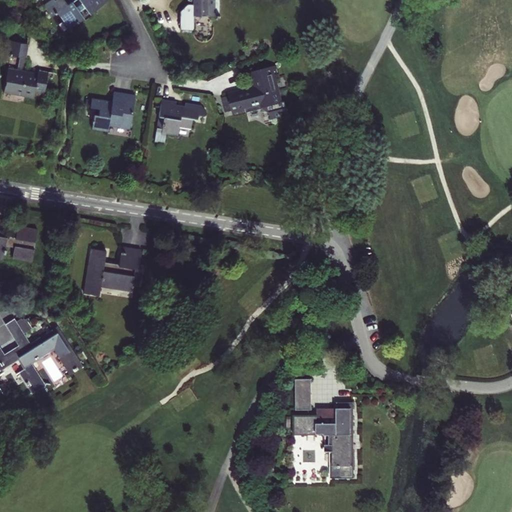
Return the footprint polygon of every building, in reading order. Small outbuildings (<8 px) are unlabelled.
[(64,0),(51,0),(43,6),(52,17),(58,13),(70,29),(84,18),(79,12),(86,7),(91,14),(107,2),(105,0),(75,0),(68,5),(64,0)] [(181,12),(181,30),(195,30),(195,17),(221,17),(221,0),(220,0),(193,0),(193,4),(188,4),(181,12)] [(45,94),(49,72),(39,70),(39,73),(24,71),(26,58),(27,58),(30,44),(8,40),(5,54),(21,57),(18,69),(9,68),(5,94),(34,99),(35,92),(45,94)] [(221,97),(225,111),(232,110),(234,115),(263,107),(272,112),(274,118),(291,114),(288,101),(284,103),(277,79),(282,77),(278,65),(251,73),(254,86),(228,93),(228,95),(221,97)] [(94,114),(91,130),(109,133),(110,127),(130,130),(136,95),(114,91),(112,101),(92,98),(90,107),(99,109),(99,115),(94,114)] [(207,113),(202,106),(186,104),(186,107),(176,105),(177,102),(162,100),(155,142),(164,144),(166,134),(177,136),(179,127),(191,129),(192,118),(197,119),(198,116),(204,117),(207,113)] [(12,258),(32,262),(38,229),(18,225),(16,237),(8,235),(10,220),(0,218),(0,259),(3,260),(6,246),(14,247),(12,258)] [(90,248),(84,293),(99,295),(100,287),(132,292),(133,285),(140,286),(143,269),(139,268),(142,248),(122,245),(119,264),(105,262),(107,251),(90,248)] [(13,363),(25,382),(33,393),(46,385),(32,364),(53,350),(69,374),(78,368),(52,328),(31,342),(24,332),(17,321),(15,317),(5,324),(18,345),(20,348),(7,356),(9,359),(0,364),(0,370),(1,371),(13,363)] [(22,317),(17,321),(24,332),(33,327),(27,318),(25,319),(24,317),(23,319),(22,317)] [(18,345),(5,353),(7,356),(20,348),(18,345)] [(7,356),(5,353),(1,346),(0,346),(0,364),(9,359),(7,356)] [(295,375),(296,407),(297,407),(313,407),(313,375),(295,375)] [(325,451),(330,451),(333,451),(333,466),(341,466),(341,478),(352,478),(353,402),(337,402),(337,407),(337,423),(317,423),(317,415),(297,415),(295,415),(295,434),(330,433),(330,443),(325,444),(325,451)] [(297,415),(317,415),(317,423),(337,423),(337,407),(326,407),(313,407),(297,407),(297,415)] [(302,450),(302,463),(315,463),(315,450),(302,450)] [(331,478),(341,478),(341,466),(333,466),(333,451),(330,451),(331,478)]
